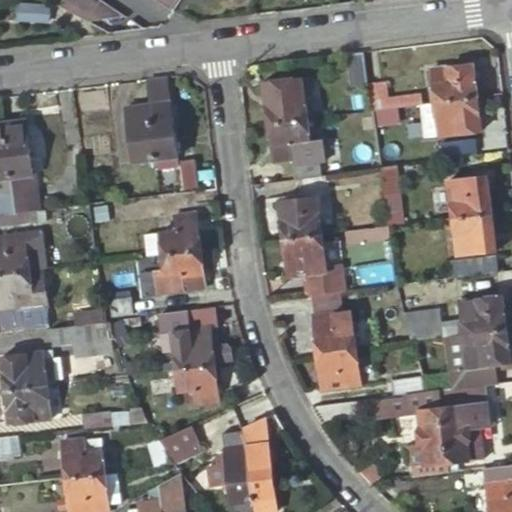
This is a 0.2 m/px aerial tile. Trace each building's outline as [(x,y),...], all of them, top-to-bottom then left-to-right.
[(55,0),(53,5),(86,23),(100,1),(98,0),(55,0)] [(151,0),(169,11),(176,0),(151,0)] [(100,1),(86,23),(125,17),(100,1)] [(42,26),(43,10),(18,8),(17,25),(42,26)] [(428,70),(432,102),(475,96),(471,64),(428,70)] [(165,80),(145,83),(147,107),(153,161),(173,158),(174,158),(165,80)] [(366,84),(370,112),(419,104),(418,95),(384,99),(381,82),(366,84)] [(262,89),(267,127),(304,122),(301,99),(308,98),(306,83),(262,89)] [(475,96),(432,102),(437,138),(480,131),(475,96)] [(153,161),(147,107),(124,110),(130,164),(153,161)] [(2,124),(12,214),(35,211),(40,210),(35,176),(31,177),(24,122),(2,124)] [(304,122),(267,127),(272,165),(319,157),(317,142),(307,143),(304,122)] [(0,215),(12,214),(2,124),(0,124),(0,215)] [(486,169),(484,153),(458,157),(461,173),(486,169)] [(153,161),(154,171),(175,168),(173,158),(153,161)] [(297,165),(298,180),(327,176),(326,161),(297,165)] [(414,163),(395,166),(397,180),(416,177),(414,163)] [(395,166),(378,168),(386,228),(391,227),(403,225),(397,180),(395,166)] [(174,183),(175,194),(195,191),(192,169),(178,170),(180,182),(174,183)] [(446,181),(451,218),(490,212),(486,175),(446,181)] [(302,218),(318,216),(315,199),(299,202),(302,218)] [(282,243),(320,237),(318,216),(302,218),(299,202),(276,205),(282,243)] [(108,206),(92,208),(95,230),(110,229),(108,206)] [(35,211),(12,214),(0,215),(0,227),(36,223),(35,211)] [(490,212),(451,218),(456,256),(495,252),(490,212)] [(157,235),(159,257),(198,252),(194,213),(172,217),(174,232),(157,235)] [(403,225),(391,227),(392,237),(404,236),(403,225)] [(385,228),(341,229),(342,239),(386,238),(385,228)] [(39,234),(21,235),(23,250),(41,247),(39,234)] [(0,275),(25,272),(44,270),(41,247),(23,250),(21,235),(0,238),(0,275)] [(298,279),(300,299),(328,296),(320,237),(282,243),(287,281),(298,279)] [(198,252),(159,257),(161,271),(152,272),(155,294),(203,289),(198,252)] [(449,279),(497,272),(495,257),(448,263),(449,279)] [(0,275),(0,334),(46,329),(40,276),(26,277),(25,272),(0,275)] [(457,300),(461,335),(504,330),(502,313),(501,302),(499,294),(457,300)] [(501,302),(502,313),(509,312),(508,301),(501,302)] [(128,315),(126,303),(107,305),(108,318),(128,315)] [(211,309),(166,315),(168,332),(208,328),(213,327),(211,309)] [(309,317),(315,355),(354,349),(352,327),(350,312),(333,314),(309,317)] [(440,336),(437,313),(404,316),(410,340),(440,336)] [(111,339),(106,322),(76,326),(79,343),(111,339)] [(76,326),(51,329),(53,346),(79,343),(76,326)] [(168,332),(173,370),(213,365),(213,362),(210,346),(208,328),(168,332)] [(504,330),(461,335),(465,370),(493,366),(508,363),(508,360),(511,359),(511,345),(510,345),(507,345),(506,346),(504,330)] [(223,345),(210,346),(213,362),(229,359),(227,348),(223,345)] [(354,349),(315,355),(319,392),(344,389),(342,371),(357,370),(354,349)] [(0,356),(0,368),(3,392),(45,387),(45,383),(41,360),(40,352),(0,356)] [(41,360),(45,383),(64,381),(61,358),(41,360)] [(213,365),(173,370),(176,392),(177,392),(194,391),(196,404),(218,402),(213,365)] [(493,366),(465,370),(447,372),(450,390),(482,386),(495,385),(493,366)] [(359,369),(357,370),(342,371),(344,389),(362,386),(359,369)] [(392,397),(422,393),(418,377),(390,381),(392,397)] [(450,390),(435,392),(435,393),(437,409),(443,463),(443,464),(465,461),(461,429),(476,427),(486,425),(482,386),(450,390)] [(45,387),(3,392),(7,426),(50,421),(45,387)] [(194,391),(177,392),(178,404),(184,404),(185,410),(196,409),(196,404),(194,391)] [(400,399),(403,416),(415,413),(437,409),(435,393),(400,397),(400,399)] [(403,416),(400,399),(370,403),(372,420),(403,416)] [(79,413),(82,429),(115,426),(112,409),(79,413)] [(443,463),(437,409),(415,413),(419,445),(419,452),(421,467),(443,464),(443,463)] [(240,430),(242,446),(281,429),(280,428),(275,415),(240,430)] [(188,426),(156,440),(170,461),(197,457),(188,426)] [(461,429),(465,461),(479,459),(476,427),(461,429)] [(217,433),(220,452),(243,449),(242,446),(240,430),(217,433)] [(15,437),(0,438),(0,459),(18,457),(15,437)] [(60,443),(65,479),(102,475),(100,454),(84,456),(82,443),(82,440),(60,443)] [(84,456),(100,454),(100,441),(82,443),(84,456)] [(419,452),(419,445),(406,447),(407,453),(419,452)] [(265,446),(243,449),(251,503),(271,500),(274,499),(265,446)] [(251,503),(243,449),(220,452),(220,455),(214,456),(215,466),(222,465),(229,506),(231,506),(251,503)] [(421,467),(419,452),(407,453),(409,468),(421,467)] [(197,457),(170,461),(172,464),(175,469),(199,465),(197,457)] [(511,511),(511,465),(481,469),(485,511),(511,511)] [(102,475),(65,479),(69,511),(91,511),(90,500),(103,498),(105,498),(102,475)] [(180,511),(179,505),(177,493),(173,480),(154,489),(157,511),(180,511)] [(104,504),(103,498),(90,500),(91,511),(93,511),(99,511),(98,504),(104,504)] [(137,511),(152,511),(150,498),(136,502),(137,511)] [(271,500),(251,503),(252,511),(265,511),(272,511),(271,500)] [(252,511),(251,503),(231,506),(232,511),(252,511)]
